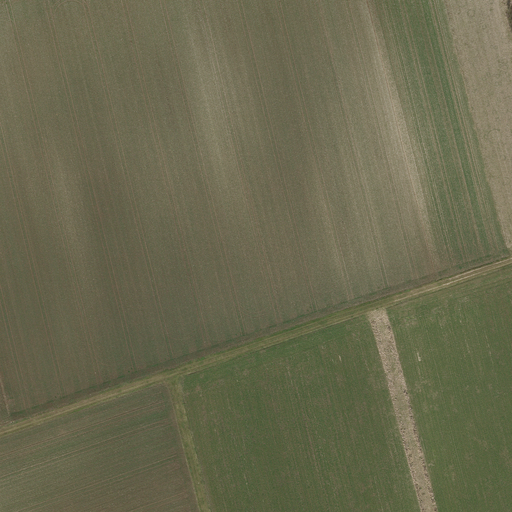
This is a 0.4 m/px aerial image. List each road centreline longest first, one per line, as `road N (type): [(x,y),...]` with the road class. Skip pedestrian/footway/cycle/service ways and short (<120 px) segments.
road 1 (track): [(0,431),(511,261)]
road 2 (track): [(170,374),(207,511)]
